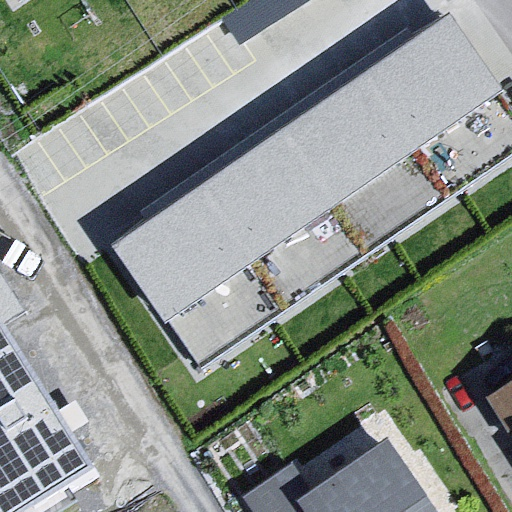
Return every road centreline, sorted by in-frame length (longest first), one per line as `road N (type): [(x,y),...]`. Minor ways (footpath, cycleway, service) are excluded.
road 1 (residential): [(206,511),(0,176)]
road 2 (unknown): [(387,0),(121,179)]
